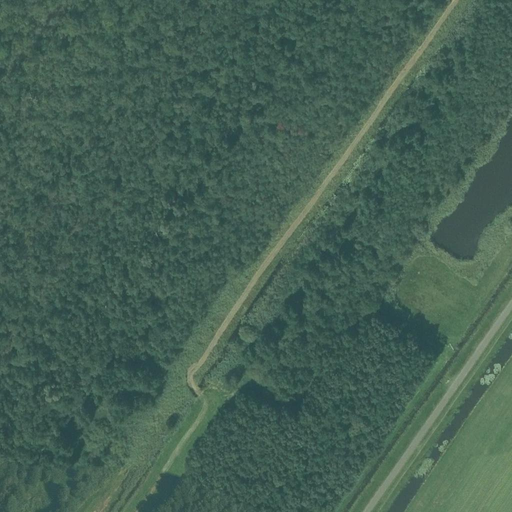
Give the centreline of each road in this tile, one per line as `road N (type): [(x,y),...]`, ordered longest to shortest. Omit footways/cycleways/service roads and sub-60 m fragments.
road 1 (track): [(458,0),(194,369),(187,383),(203,408),(130,511)]
road 2 (unknown): [(511,309),(371,511)]
